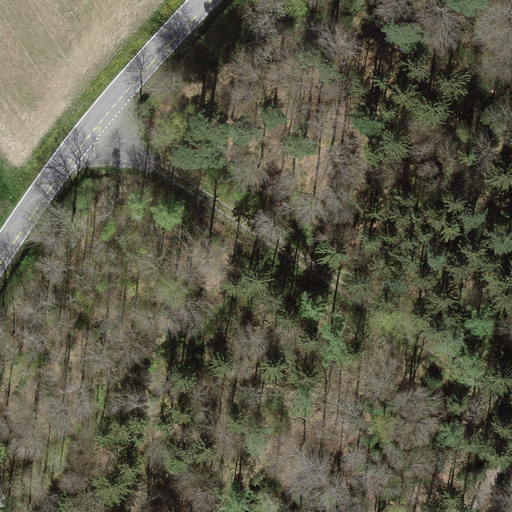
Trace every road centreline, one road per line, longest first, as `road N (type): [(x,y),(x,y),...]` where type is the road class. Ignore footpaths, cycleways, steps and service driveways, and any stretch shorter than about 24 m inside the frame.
road 1 (track): [(91,123),(511,397)]
road 2 (tertiary): [(204,0),(91,123),(0,254)]
